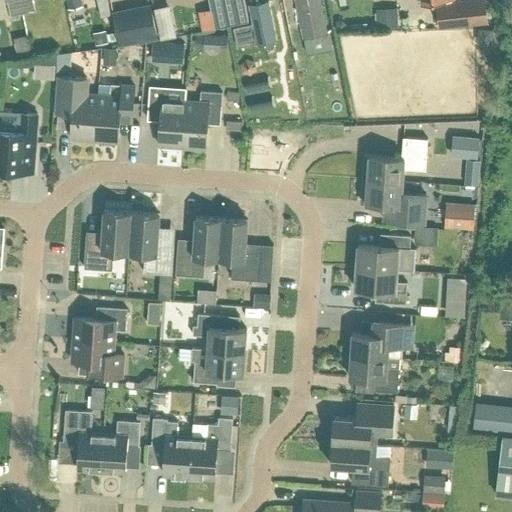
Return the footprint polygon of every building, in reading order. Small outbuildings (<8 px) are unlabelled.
[(7,0),(11,15),(23,12),(20,0),(7,0)] [(20,0),(23,12),(35,9),(33,0),(20,0)] [(101,0),(89,0),(94,15),(105,12),(101,0)] [(209,0),(211,8),(215,26),(247,20),(243,0),(209,0)] [(296,0),(304,37),(327,32),(320,0),(296,0)] [(485,0),(445,0),(437,1),(440,26),(488,21),(485,0)] [(114,11),(120,43),(158,35),(151,4),(114,11)] [(398,27),(397,11),(376,12),(377,28),(398,27)] [(337,19),(338,30),(348,29),(347,23),(342,19),(337,19)] [(253,23),(234,26),(238,46),(256,42),(253,23)] [(477,27),(477,37),(492,37),(492,27),(477,27)] [(108,41),(107,33),(106,31),(93,34),(95,44),(108,41)] [(204,33),(203,43),(221,44),(222,33),(204,32),(204,33)] [(27,34),(17,36),(21,56),(31,54),(27,34)] [(151,59),(163,60),(164,47),(183,48),(184,42),(165,41),(153,40),(151,59)] [(103,59),(116,60),(116,47),(104,47),(103,59)] [(70,136),(95,138),(98,93),(85,92),(86,76),(60,74),(58,111),(72,112),(70,136)] [(98,93),(95,138),(119,140),(120,115),(132,116),(134,84),(111,83),(110,94),(98,93)] [(158,143),(182,144),(186,99),(162,97),(162,86),(150,86),(148,118),(160,118),(158,143)] [(186,99),(182,144),(206,146),(208,122),(220,123),(222,91),(201,89),(200,100),(186,99)] [(0,164),(9,166),(8,169),(21,170),(22,152),(34,153),(37,112),(21,111),(4,110),(0,109),(0,164)] [(364,153),(363,177),(403,180),(403,167),(425,168),(428,137),(403,135),(402,152),(395,151),(394,155),(364,153)] [(478,182),(479,159),(467,158),(465,181),(478,182)] [(403,180),(363,177),(361,200),(393,203),(392,219),(424,221),(426,193),(402,191),(403,180)] [(447,202),(445,225),(473,227),(475,204),(447,202)] [(113,249),(131,250),(134,210),(104,208),(102,239),(86,238),(84,266),(112,268),(113,249)] [(134,210),(131,250),(145,251),(144,270),(172,272),(174,244),(158,243),(160,212),(134,210)] [(205,255),(219,256),(222,216),(196,214),(193,246),(178,245),(176,272),(204,274),(205,255)] [(222,216),(219,256),(233,257),(231,276),(259,278),(261,250),(245,249),(248,218),(222,216)] [(415,225),(413,241),(437,243),(438,226),(415,225)] [(358,242),(357,265),(397,267),(397,268),(413,269),(415,247),(410,246),(410,234),(380,232),(379,244),(358,242)] [(396,280),(397,268),(397,267),(357,265),(355,287),(376,288),(375,300),(406,302),(407,281),(396,280)] [(258,292),(257,306),(270,307),(271,293),(258,292)] [(500,318),(511,319),(511,299),(502,298),(500,318)] [(148,312),(160,313),(161,302),(149,301),(148,312)] [(460,313),(461,302),(441,301),(440,312),(460,313)] [(75,315),(74,337),(114,340),(115,328),(126,328),(127,307),(97,305),(96,317),(75,315)] [(208,334),(208,347),(245,349),(247,327),(221,325),(222,313),(198,311),(197,324),(193,323),(192,333),(208,334)] [(352,330),(351,352),(388,355),(389,343),(409,344),(411,322),(378,320),(378,332),(352,330)] [(122,375),(123,363),(124,352),(113,351),(114,340),(74,337),(72,359),(93,361),(92,372),(122,375)] [(450,345),(449,351),(445,351),(444,360),(449,360),(461,361),(462,346),(450,345)] [(245,349),(208,347),(207,359),(195,358),(193,380),(217,382),(218,370),(243,372),(245,349)] [(351,352),(349,375),(375,377),(374,389),(398,390),(399,378),(400,356),(388,355),(351,352)] [(134,381),(133,386),(142,386),(155,387),(155,373),(148,373),(143,378),(143,379),(140,381),(134,381)] [(104,386),(92,385),(92,396),(104,396),(104,386)] [(166,391),(153,390),(152,402),(165,403),(166,391)] [(230,408),(238,409),(239,396),(231,395),(230,408)] [(334,416),(332,439),(377,442),(378,431),(392,432),(394,404),(357,401),(356,417),(334,416)] [(404,417),(417,417),(417,403),(405,402),(404,417)] [(511,429),(511,409),(485,407),(484,427),(511,429)] [(77,466),(101,468),(104,432),(91,431),(92,410),(66,408),(64,439),(79,440),(77,466)] [(163,472),(189,474),(192,435),(177,434),(178,420),(167,419),(167,417),(153,416),(152,442),(165,443),(163,472)] [(192,435),(189,474),(215,475),(217,447),(230,448),(233,417),(219,416),(218,423),(207,422),(206,436),(192,435)] [(104,432),(101,468),(125,469),(127,443),(139,444),(140,420),(117,419),(117,433),(104,432)] [(511,432),(504,432),(496,494),(511,495),(511,432)] [(377,442),(332,439),(331,463),(353,465),(352,481),(388,483),(390,455),(376,454),(377,442)] [(452,467),(453,449),(445,449),(444,467),(452,467)] [(444,490),(446,476),(425,474),(424,489),(444,490)] [(356,488),(354,511),(379,511),(381,490),(356,488)] [(444,508),(445,493),(424,491),(423,506),(444,508)] [(303,511),(350,511),(351,501),(304,498),(303,511)]
